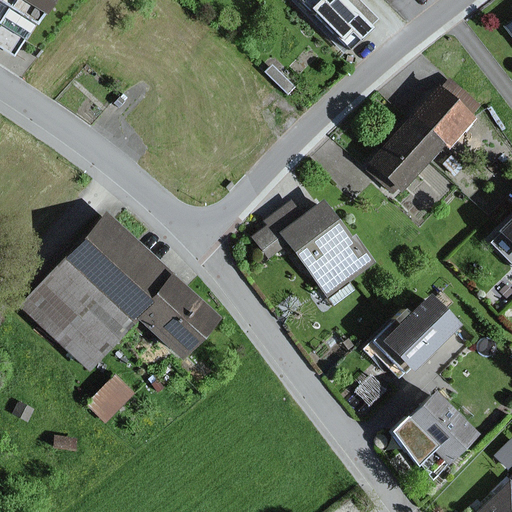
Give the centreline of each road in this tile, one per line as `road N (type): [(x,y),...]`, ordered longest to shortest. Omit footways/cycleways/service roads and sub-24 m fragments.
road 1 (residential): [(201,239),(319,119),(460,0)]
road 2 (residential): [(201,239),(400,505)]
road 3 (residential): [(0,81),(92,141),(201,239)]
